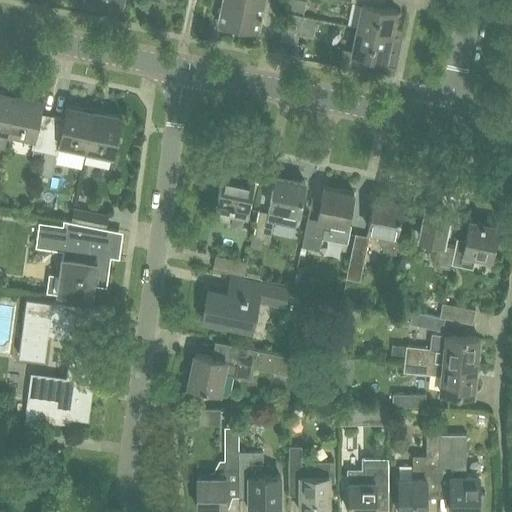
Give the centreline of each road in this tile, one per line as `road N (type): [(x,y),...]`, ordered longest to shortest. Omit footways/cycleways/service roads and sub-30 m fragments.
road 1 (unclassified): [(138,511),(130,457),(184,69)]
road 2 (tertiary): [(445,123),(184,69)]
road 3 (tertiary): [(184,69),(0,30)]
road 4 (residential): [(499,420),(500,343),(511,289)]
road 5 (residential): [(445,123),(471,0)]
